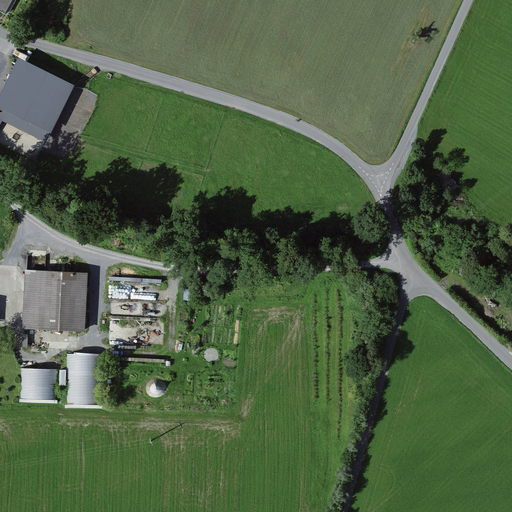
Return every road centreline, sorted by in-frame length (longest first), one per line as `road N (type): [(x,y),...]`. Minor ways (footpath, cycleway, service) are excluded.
road 1 (track): [(400,256),(268,271),(183,269),(83,248),(37,228),(0,196)]
road 2 (unclassified): [(0,32),(280,117),(335,147),(381,190)]
road 3 (unclassified): [(413,271),(344,511)]
road 4 (residential): [(470,0),(381,190)]
road 5 (residential): [(413,271),(511,365)]
